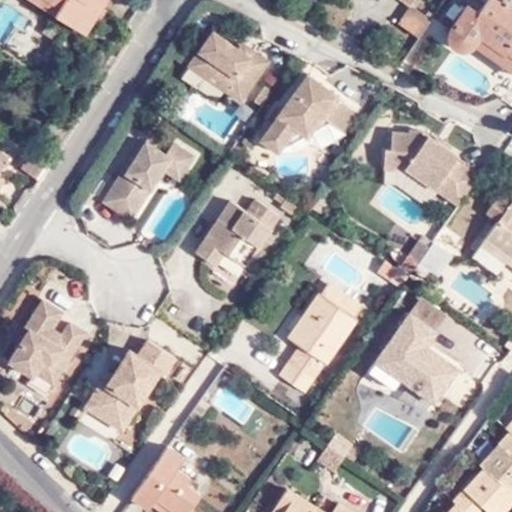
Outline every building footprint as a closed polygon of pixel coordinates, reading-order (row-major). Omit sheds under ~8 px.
[(39,0),(60,13),(68,2),(64,0),(39,0)] [(64,0),(68,2),(60,13),(88,32),(108,0),(64,0)] [(398,0),(414,10),(420,0),(398,0)] [(511,64),(511,6),(503,0),(502,0),(499,4),(494,0),(486,0),(477,14),(468,6),(449,30),(446,37),(447,46),(458,53),(467,52),(472,48),(481,39),(511,64)] [(400,30),(417,41),(430,21),(414,10),(400,30)] [(231,87),(243,96),(267,63),(254,53),(249,59),(238,51),(211,31),(188,67),(226,93),(231,87)] [(511,64),(481,39),(472,48),(511,76),(511,64)] [(249,59),(254,53),(244,45),(238,51),(249,59)] [(279,111),(267,128),(258,141),(275,155),(291,129),(302,137),(317,116),(338,130),(353,110),(303,76),(279,111)] [(239,102),(243,96),(231,87),(226,93),(239,102)] [(261,122),(267,128),(279,111),(272,107),(261,122)] [(412,169),(457,203),(477,174),(456,159),(460,154),(422,128),(408,128),(408,132),(393,129),(390,147),(386,146),(383,163),(412,169)] [(152,189),(164,171),(170,163),(187,176),(198,159),(178,144),(168,155),(149,141),(127,175),(124,171),(104,200),(132,219),(145,199),(142,195),(148,186),(152,189)] [(0,148),(0,162),(2,164),(9,154),(0,148)] [(38,184),(49,167),(30,152),(17,171),(38,184)] [(170,163),(164,171),(181,184),(187,176),(170,163)] [(511,196),(486,233),(510,251),(508,254),(511,257),(511,196)] [(244,271),(278,223),(254,204),(245,216),(231,204),(211,230),(218,236),(212,243),(206,238),(195,254),(212,268),(223,256),(244,271)] [(510,251),(486,233),(479,243),(503,261),(508,254),(510,251)] [(318,290),(287,335),(296,341),(305,349),(291,366),(283,360),(275,373),(299,389),(350,316),(347,315),(357,301),(328,283),(321,292),(318,290)] [(420,294),(409,309),(435,328),(445,314),(420,294)] [(51,388),(86,331),(69,319),(58,334),(50,328),(62,311),(41,297),(24,323),(29,326),(10,357),(51,388)] [(435,328),(409,309),(398,324),(404,329),(392,344),(387,339),(376,355),(401,374),(403,371),(411,378),(408,382),(432,399),(455,369),(423,342),(435,328)] [(296,341),(287,335),(275,354),(283,360),(296,341)] [(84,404),(107,419),(119,401),(132,410),(157,369),(162,372),(173,354),(146,337),(136,354),(128,349),(105,384),(99,380),(84,404)] [(296,341),(283,360),(291,366),(305,349),(296,341)] [(401,374),(376,355),(369,363),(395,384),(401,374)] [(119,401),(107,419),(120,428),(132,410),(119,401)] [(184,441),(205,412),(194,404),(172,433),(184,441)] [(511,492),(511,434),(511,433),(484,468),(511,492)] [(181,455),(167,443),(133,492),(149,504),(157,496),(179,511),(181,511),(199,490),(186,479),(190,475),(175,462),(181,455)] [(341,455),(325,443),(316,454),(332,466),(341,455)] [(506,511),(511,507),(511,492),(484,468),(458,501),(468,511),(506,511)] [(355,511),(341,501),(334,511),(325,511),(288,489),(278,503),(288,509),(285,511),(355,511)] [(468,511),(458,501),(448,511),(468,511)] [(285,511),(288,509),(278,503),(271,511),(285,511)]
